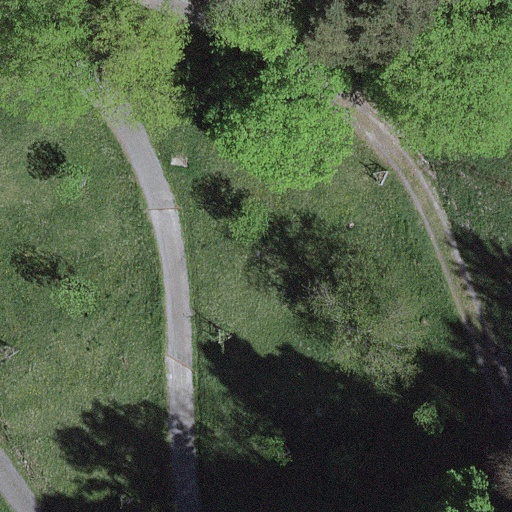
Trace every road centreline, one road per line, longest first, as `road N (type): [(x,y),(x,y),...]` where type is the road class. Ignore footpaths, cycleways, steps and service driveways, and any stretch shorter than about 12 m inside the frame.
road 1 (track): [(164,0),(325,83),(413,178),(497,382),(511,440)]
road 2 (track): [(193,511),(194,346),(166,208),(100,61),(29,0)]
